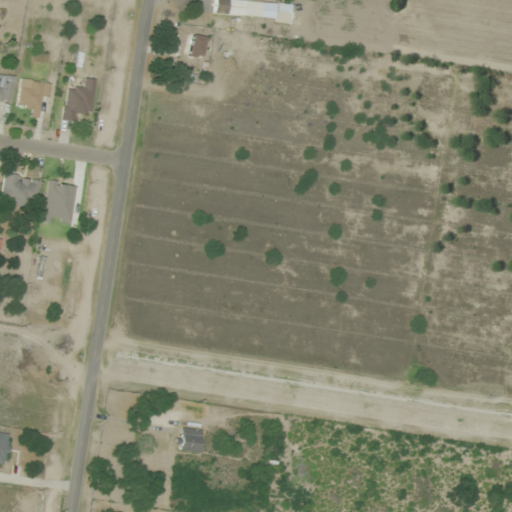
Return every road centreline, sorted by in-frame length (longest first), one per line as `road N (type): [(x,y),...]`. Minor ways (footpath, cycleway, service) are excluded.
road 1 (tertiary): [(70,511),(147,0)]
road 2 (residential): [(122,160),(0,141)]
